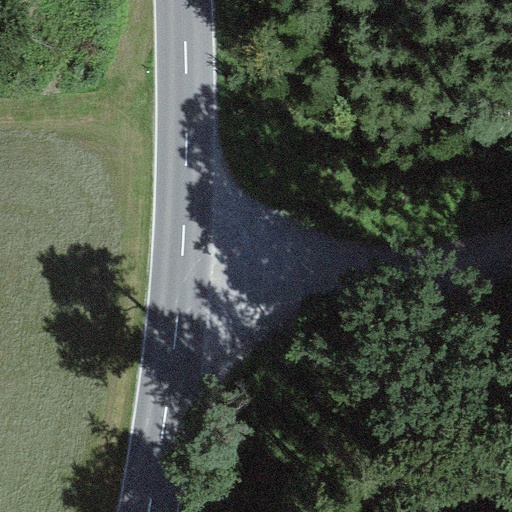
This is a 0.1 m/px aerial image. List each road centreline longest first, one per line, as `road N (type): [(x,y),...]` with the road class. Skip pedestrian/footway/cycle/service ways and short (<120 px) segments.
road 1 (tertiary): [(150,511),(182,278),(182,0)]
road 2 (track): [(511,222),(182,278)]
